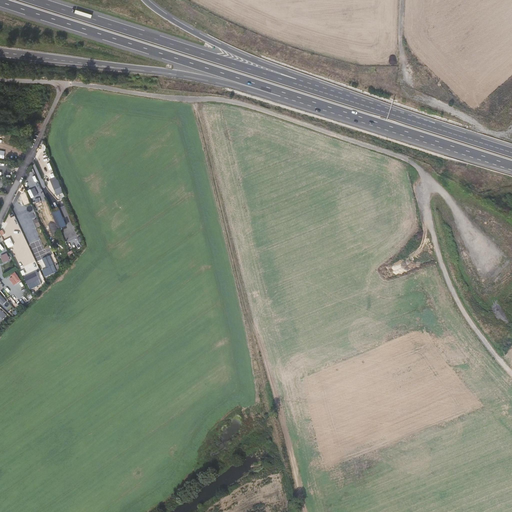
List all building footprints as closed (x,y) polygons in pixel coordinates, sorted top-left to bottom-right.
[(63,193),(58,181),(51,184),(56,196),(63,193)] [(27,195),(21,196),(24,207),(30,205),(27,195)] [(67,227),(60,210),(52,213),(60,230),(67,227)] [(45,241),(39,244),(41,251),(48,248),(45,241)] [(57,273),(50,256),(42,260),(46,269),(42,271),(46,278),(57,273)] [(39,280),(35,273),(24,278),(27,285),(39,280)] [(12,298),(0,281),(0,292),(7,302),(12,298)]
